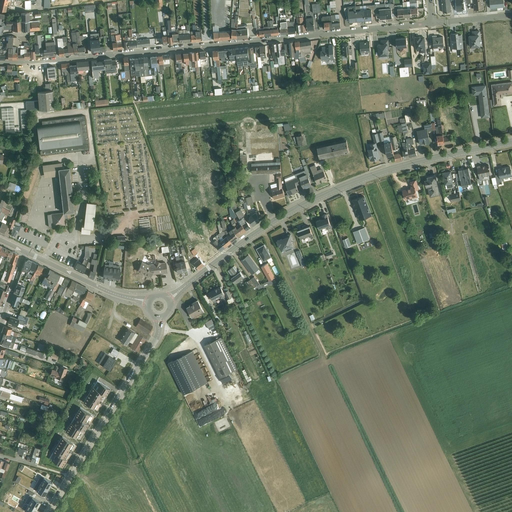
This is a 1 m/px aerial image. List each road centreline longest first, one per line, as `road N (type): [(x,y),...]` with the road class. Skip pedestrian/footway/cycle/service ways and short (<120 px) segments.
road 1 (residential): [(0,61),(432,23)]
road 2 (tertiary): [(226,253),(353,182),(511,141)]
road 3 (tertiary): [(158,333),(49,511)]
